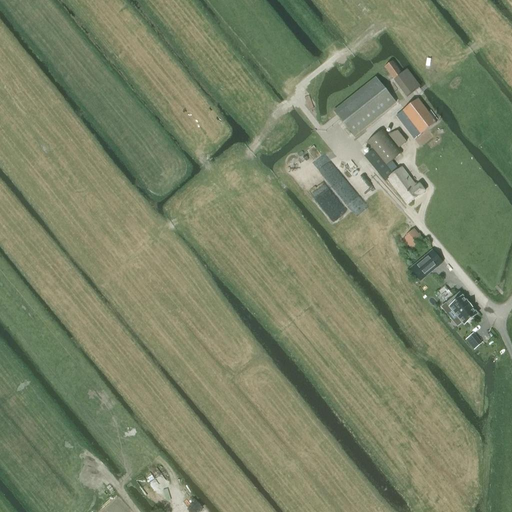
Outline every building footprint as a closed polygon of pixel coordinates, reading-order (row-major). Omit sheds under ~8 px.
[(334,112),(354,137),(396,103),(376,78),(334,112)] [(418,99),(396,116),(415,140),(436,123),(418,99)] [(389,135),(399,148),(407,143),(398,131),(389,135)] [(370,148),(385,167),(392,162),(402,153),(387,134),(370,148)] [(392,162),(385,167),(392,176),(399,171),(392,162)] [(408,205),(425,192),(419,185),(416,187),(402,168),(399,171),(392,176),(391,176),(388,179),(408,205)] [(405,241),(402,243),(406,248),(409,245),(415,252),(424,243),(414,230),(404,238),(405,241)] [(432,251),(410,269),(420,281),(442,263),(432,251)] [(462,323),(464,325),(477,314),(462,297),(458,301),(455,297),(446,304),(456,315),(454,317),(460,324),(462,323)] [(473,335),(466,340),(474,350),(481,344),(473,335)]
